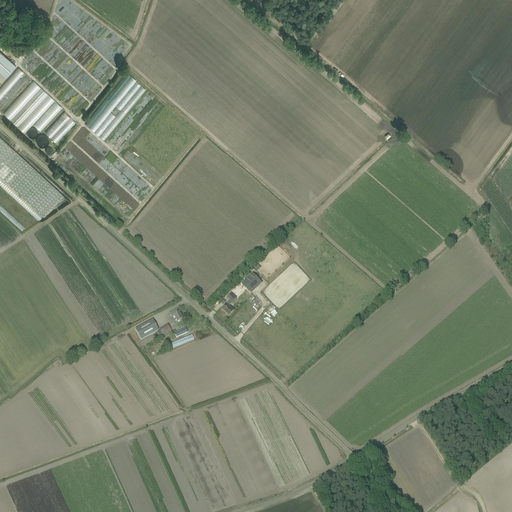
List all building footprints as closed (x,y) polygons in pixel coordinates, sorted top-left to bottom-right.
[(0,71),(6,76),(11,70),(16,65),(0,51),(0,71)] [(57,101),(32,80),(33,79),(20,68),(0,90),(0,108),(4,112),(4,113),(31,137),(38,130),(39,131),(57,110),(52,107),(57,101)] [(67,112),(47,133),(59,144),(78,123),(67,112)] [(0,176),(44,217),(64,195),(0,136),(0,176)] [(63,167),(78,182),(81,179),(66,164),(63,167)] [(121,215),(118,217),(123,224),(126,221),(121,215)] [(248,270),(238,280),(246,287),(256,277),(248,270)] [(248,292),(242,298),(247,302),(252,296),(248,292)] [(222,309),(229,316),(234,310),(229,306),(236,299),(231,294),(227,298),(229,301),(222,309)] [(177,322),(178,322),(182,319),(177,309),(172,312),(169,314),(171,316),(173,315),(177,322)] [(134,330),(140,341),(158,331),(152,320),(134,330)] [(161,335),(163,337),(171,332),(167,325),(158,331),(159,331),(157,332),(160,336),(161,335)] [(176,338),(187,333),(185,329),(174,334),(176,338)] [(172,344),(175,350),(196,341),(194,336),(172,344)]
